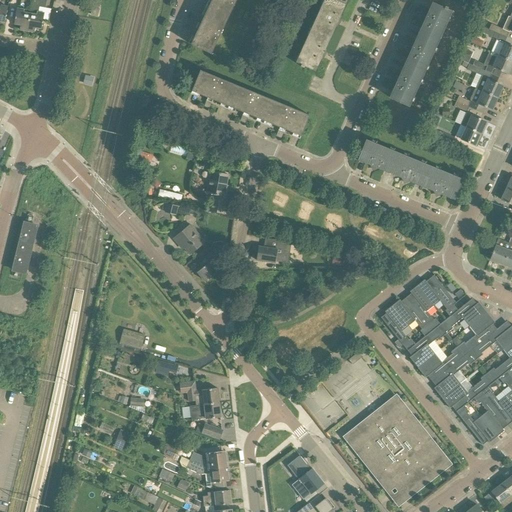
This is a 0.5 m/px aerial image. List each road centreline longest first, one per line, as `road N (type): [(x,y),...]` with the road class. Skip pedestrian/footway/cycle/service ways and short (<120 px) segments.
road 1 (unclassified): [(483,472),(363,324),(367,311),(428,267),(455,260)]
road 2 (unclassified): [(225,340),(251,140)]
road 3 (unclassified): [(251,140),(168,103),(162,74),(185,0)]
road 4 (residential): [(225,340),(120,219)]
road 5 (unclassified): [(461,225),(328,171)]
road 6 (unclassified): [(358,104),(334,95),(327,79),(362,0)]
road 7 (residential): [(365,511),(283,411)]
road 8 (unclassified): [(120,219),(35,131)]
